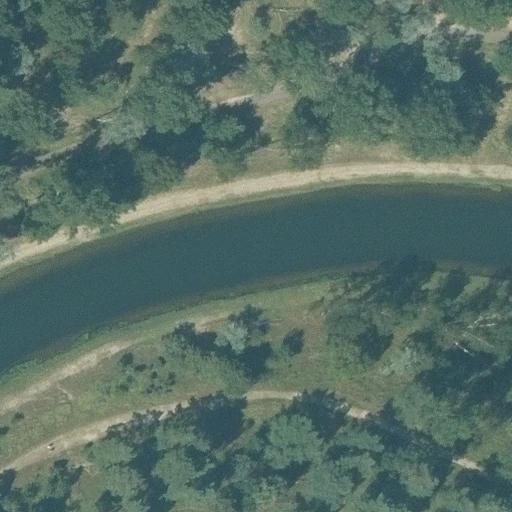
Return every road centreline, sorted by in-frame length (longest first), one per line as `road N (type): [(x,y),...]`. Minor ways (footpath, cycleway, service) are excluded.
road 1 (track): [(0,471),(106,422),(182,405),(306,394),(511,488)]
road 2 (track): [(511,42),(410,41),(307,84),(165,121),(0,181)]
